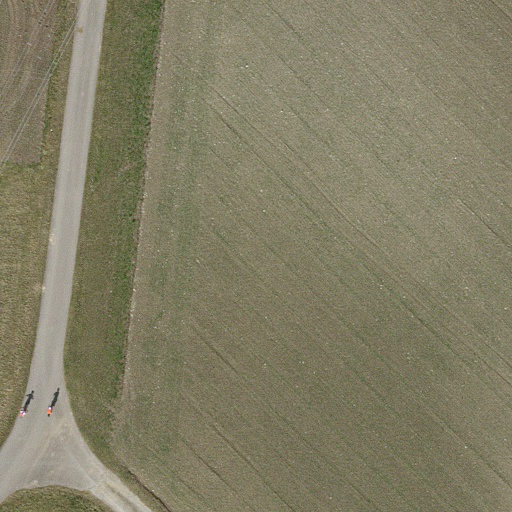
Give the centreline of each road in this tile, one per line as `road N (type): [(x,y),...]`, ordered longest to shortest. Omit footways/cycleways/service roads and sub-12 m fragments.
road 1 (track): [(94,0),(41,420),(0,486)]
road 2 (track): [(41,420),(137,511)]
